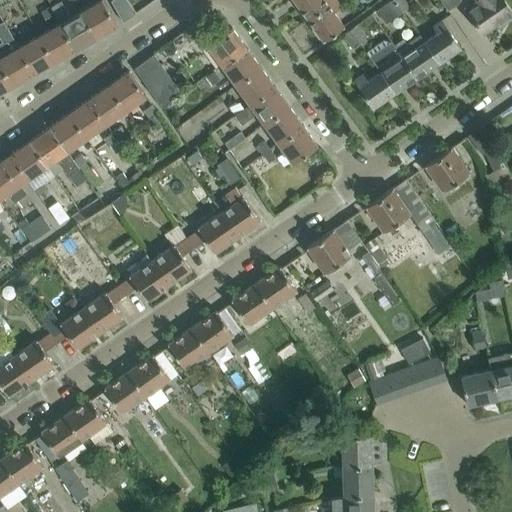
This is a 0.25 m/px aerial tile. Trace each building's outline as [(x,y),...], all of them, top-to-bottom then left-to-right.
[(95,37),(80,11),(70,16),(60,0),(50,6),(55,14),(60,22),(59,22),(75,49),(95,37)] [(102,0),(98,0),(80,11),(95,37),(117,25),(102,0)] [(129,0),(110,0),(123,21),(136,12),(129,0)] [(294,0),(308,18),(332,0),(294,0)] [(341,6),(336,0),(332,0),(308,18),(324,40),(343,26),(333,11),(341,6)] [(402,11),(393,0),(388,0),(385,3),(394,16),(402,11)] [(404,0),(393,0),(402,11),(409,6),(404,0)] [(474,0),(465,7),(482,31),(511,11),(503,0),(474,0)] [(381,4),(372,11),(384,27),(393,20),(381,4)] [(45,20),(55,14),(50,6),(41,11),(45,20)] [(437,32),(424,41),(438,61),(460,46),(441,19),(432,25),(437,32)] [(33,73),(18,46),(17,47),(13,38),(8,30),(3,21),(0,22),(0,40),(1,42),(0,41),(0,63),(12,85),(33,73)] [(75,49),(59,22),(39,34),(54,61),(75,49)] [(357,23),(349,29),(359,42),(366,36),(357,23)] [(207,45),(221,65),(246,47),(231,27),(207,45)] [(359,42),(349,29),(342,34),(352,47),(359,42)] [(54,61),(39,34),(18,46),(33,73),(54,61)] [(438,61),(424,41),(411,50),(406,43),(397,49),(416,76),(438,61)] [(260,66),(246,47),(221,65),(235,84),(260,66)] [(394,91),(416,76),(397,49),(389,55),(393,62),(380,71),(394,91)] [(181,93),(154,54),(133,68),(161,107),(181,93)] [(0,91),(12,85),(0,63),(0,91)] [(274,85),(260,66),(235,84),(249,103),(274,85)] [(128,70),(108,84),(126,109),(145,95),(128,70)] [(207,76),(213,84),(220,79),(214,71),(207,76)] [(372,106),(394,91),(380,71),(367,80),(362,73),(353,79),(372,106)] [(126,109),(108,84),(89,97),(106,123),(126,109)] [(264,123),(288,105),(274,85),(249,103),(242,109),(234,114),(241,124),(256,112),(264,123)] [(106,123),(89,97),(69,111),(87,136),(106,123)] [(228,106),(234,114),(242,109),(236,100),(228,106)] [(143,110),(148,117),(156,112),(157,110),(152,103),(143,110)] [(278,142),(302,124),(288,105),(264,123),(278,142)] [(87,136),(69,111),(49,125),(67,150),(75,145),(87,136)] [(156,112),(148,117),(156,128),(163,122),(156,112)] [(121,124),(112,131),(118,139),(126,132),(121,124)] [(317,144),(302,124),(278,142),(292,162),(317,144)] [(67,150),(49,125),(29,139),(47,164),(56,158),(79,191),(89,184),(77,168),(78,167),(77,165),(72,158),(67,150)] [(485,152),(486,155),(499,149),(495,138),(492,139),(482,125),(468,134),(481,154),(485,152)] [(118,139),(112,131),(103,137),(109,145),(118,139)] [(225,143),(230,149),(245,137),(240,131),(225,143)] [(47,164),(29,139),(9,154),(26,179),(47,164)] [(256,145),(262,154),(270,148),(264,139),(256,145)] [(468,172),(451,146),(424,164),(442,190),(468,172)] [(277,156),(270,148),(262,154),(269,162),(277,156)] [(197,149),(187,156),(192,163),(202,156),(197,149)] [(494,173),(507,167),(499,149),(486,155),(494,173)] [(80,153),(72,158),(77,165),(85,160),(80,153)] [(239,177),(225,157),(215,164),(217,167),(213,169),(219,176),(222,174),(229,184),(239,177)] [(31,200),(2,158),(0,159),(0,197),(7,192),(14,202),(17,200),(22,207),(31,200)] [(511,177),(507,167),(494,173),(498,183),(511,177)] [(122,170),(115,176),(125,190),(138,181),(134,175),(128,179),(122,170)] [(383,231),(409,213),(438,254),(450,245),(435,223),(404,178),(365,205),(383,231)] [(37,195),(48,188),(43,180),(32,187),(37,195)] [(232,203),(220,211),(237,236),(260,220),(236,185),(225,193),(232,203)] [(18,223),(31,241),(48,228),(45,223),(47,221),(38,208),(18,223)] [(214,252),(237,236),(220,211),(197,227),(198,229),(186,237),(193,246),(205,238),(214,252)] [(347,250),(361,240),(347,218),(306,246),(324,272),(350,254),(347,250)] [(182,254),(193,246),(186,237),(175,245),(174,243),(151,259),(168,283),(191,268),(182,254)] [(511,258),(503,262),(507,277),(511,275),(511,258)] [(145,299),(168,283),(151,259),(128,275),(129,276),(118,284),(124,294),(136,286),(145,299)] [(279,265),(255,282),(272,307),(297,290),(279,265)] [(333,288),(327,280),(310,292),(316,300),(333,288)] [(272,307),(255,282),(231,299),(248,324),(272,307)] [(113,302),(124,294),(118,284),(106,292),(105,291),(82,307),(99,331),(122,315),(113,302)] [(308,312),(316,307),(305,291),(298,296),(308,312)] [(76,347),(99,331),(82,307),(60,322),(53,312),(42,320),(50,331),(49,332),(56,342),(67,334),(76,347)] [(216,309),(191,326),(209,351),(233,334),(216,309)] [(209,351),(191,326),(167,343),(185,367),(209,351)] [(475,347),(485,345),(481,329),(471,332),(475,347)] [(288,346),(296,341),(288,330),(281,335),(288,346)] [(44,350),(56,342),(49,332),(37,340),(36,338),(13,354),(31,379),(53,363),(44,350)] [(252,346),(245,336),(235,344),(242,353),(252,346)] [(511,393),(511,352),(488,358),(490,368),(497,397),(511,393)] [(152,353),(128,370),(145,395),(169,378),(152,353)] [(0,383),(8,395),(31,379),(13,354),(0,363),(0,383)] [(438,356),(426,360),(435,382),(446,378),(438,356)] [(435,382),(426,360),(415,364),(423,387),(435,382)] [(423,387),(415,364),(403,368),(411,391),(423,387)] [(358,367),(346,374),(353,386),(365,378),(358,367)] [(411,391),(403,368),(391,372),(400,395),(411,391)] [(497,397),(490,368),(460,375),(467,404),(497,397)] [(145,395),(128,370),(104,387),(121,412),(145,395)] [(400,395),(391,372),(380,377),(388,399),(400,395)] [(388,399),(380,377),(368,381),(376,403),(388,399)] [(200,380),(191,387),(197,394),(206,388),(200,380)] [(89,397),(65,414),(82,438),(106,422),(89,397)] [(82,438),(65,414),(40,431),(57,456),(82,438)] [(341,434),(342,465),(372,464),(371,433),(341,434)] [(26,441),(1,458),(18,482),(43,466),(26,441)] [(117,449),(122,455),(132,448),(128,441),(117,449)] [(0,495),(18,482),(1,458),(0,458),(0,495)] [(66,458),(54,466),(61,477),(73,469),(66,458)] [(373,494),(372,464),(342,465),(343,495),(373,494)] [(263,470),(265,479),(280,476),(278,466),(263,470)] [(283,486),(280,476),(265,479),(268,490),(283,486)] [(81,478),(68,487),(76,499),(89,490),(81,478)] [(40,511),(34,491),(22,495),(26,511),(40,511)] [(373,511),(373,494),(343,495),(343,511),(373,511)] [(10,511),(5,503),(0,506),(0,511),(10,511)]
